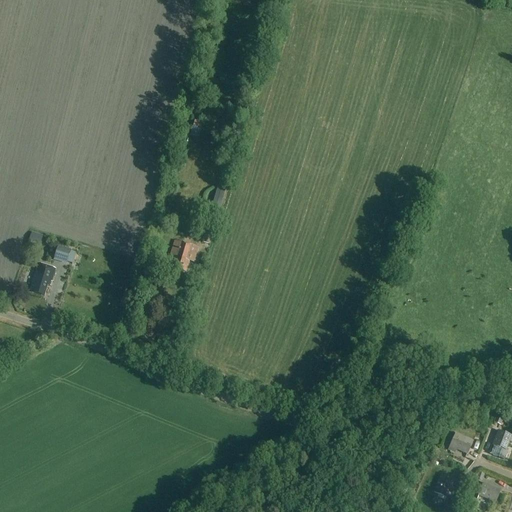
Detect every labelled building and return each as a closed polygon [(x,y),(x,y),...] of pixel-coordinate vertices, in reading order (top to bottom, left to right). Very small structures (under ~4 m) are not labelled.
[(211,210),(219,212),(226,190),(217,187),(211,210)] [(205,231),(201,243),(209,245),(213,233),(205,231)] [(193,263),(198,248),(174,241),(170,255),(177,257),(174,268),(186,272),(189,262),(193,263)] [(71,251),(57,247),(53,261),(67,265),(71,251)] [(55,269),(39,264),(30,293),(44,297),(47,286),(50,287),(55,269)] [(504,418),(496,415),(493,423),(500,426),(504,418)] [(473,447),(489,453),(495,435),(479,429),(473,447)] [(511,436),(499,432),(490,455),(498,458),(501,450),(506,452),(510,442),(511,442),(511,436)] [(466,458),(473,442),(456,435),(449,451),(455,453),(457,450),(467,454),(466,458)] [(441,444),(438,450),(446,454),(449,449),(441,444)] [(435,451),(432,457),(438,460),(441,453),(435,451)] [(423,473),(415,491),(420,493),(417,499),(425,502),(428,497),(430,498),(438,480),(423,473)] [(445,502),(451,488),(455,489),(458,483),(442,475),(434,493),(446,498),(445,502)] [(501,491),(484,484),(477,499),(478,500),(479,496),(490,500),(488,504),(495,506),(501,491)] [(433,511),(438,503),(433,500),(425,511),(433,511)] [(443,511),(452,511),(456,504),(448,501),(443,511)]
